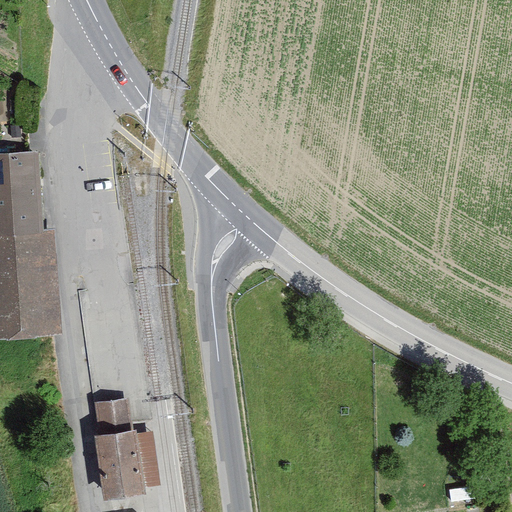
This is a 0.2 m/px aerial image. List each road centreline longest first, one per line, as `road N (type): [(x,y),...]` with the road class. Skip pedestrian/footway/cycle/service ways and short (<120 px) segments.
road 1 (tertiary): [(240,213),(336,292),(450,363),(511,388)]
road 2 (tertiary): [(238,511),(214,284),(218,252),(240,213)]
road 3 (tertiary): [(87,0),(131,80),(240,213)]
